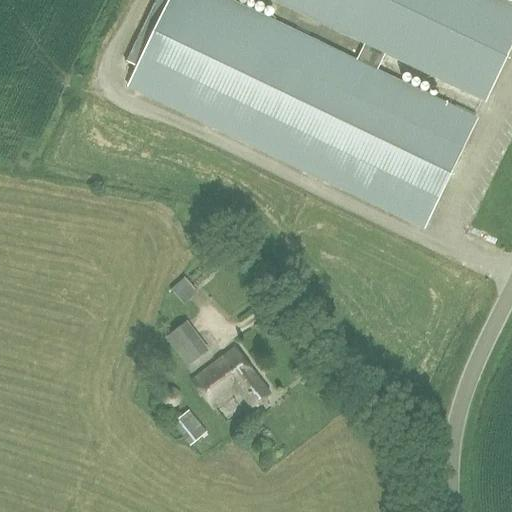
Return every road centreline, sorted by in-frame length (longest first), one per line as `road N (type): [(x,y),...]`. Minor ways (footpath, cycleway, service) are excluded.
road 1 (unknown): [(506,301),(124,108),(111,75),(151,0)]
road 2 (unclassified): [(452,511),(450,459),(461,405),(511,290)]
